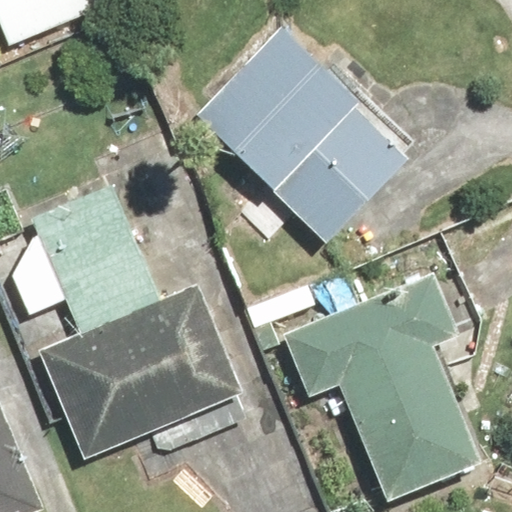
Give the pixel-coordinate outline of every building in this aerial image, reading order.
[(104,0),(0,0),(0,18),(13,51),(109,14),(104,0)] [(268,36),(174,141),(312,262),(405,157),(268,36)] [(428,276),(264,339),(295,418),(327,406),(368,511),(372,511),(472,474),(433,373),(462,362),(428,276)] [(195,303),(28,364),(68,472),(235,410),(195,303)] [(35,511),(0,427),(0,511),(35,511)]
